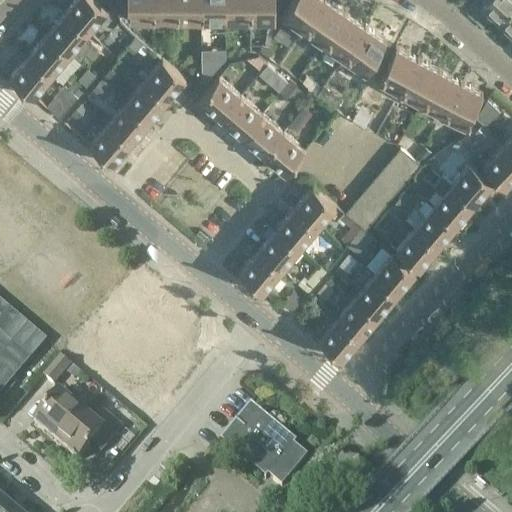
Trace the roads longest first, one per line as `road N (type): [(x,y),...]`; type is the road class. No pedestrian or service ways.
road 1 (residential): [(196,269),(260,192),(181,129),(116,201)]
road 2 (residential): [(95,511),(255,317)]
road 3 (residential): [(342,397),(511,215)]
road 4 (primary): [(511,365),(374,511)]
road 5 (tertiary): [(472,511),(342,397)]
road 6 (tertiary): [(116,201),(0,106)]
